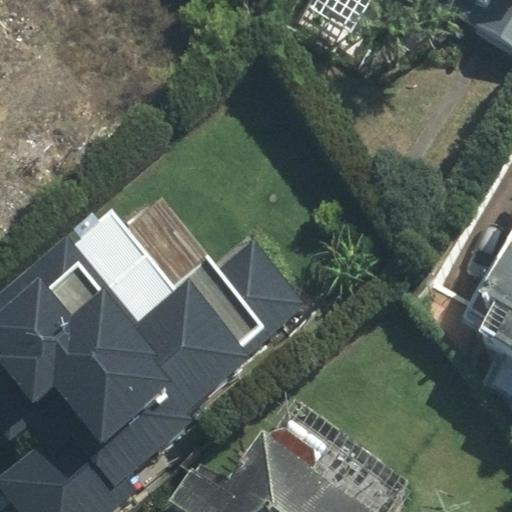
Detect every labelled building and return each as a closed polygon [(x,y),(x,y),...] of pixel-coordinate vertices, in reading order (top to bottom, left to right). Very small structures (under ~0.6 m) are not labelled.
[(511,0),(415,0),(511,56),(511,0)] [(45,17),(42,20),(8,50),(0,41),(0,40),(0,244),(17,230),(30,245),(97,187),(80,167),(97,152),(90,144),(133,107),(115,88),(117,84),(119,81),(121,77),(122,73),(123,69),(124,65),(124,60),(124,56),(124,52),(123,48),(122,44),(121,40),(119,36),(117,33),(115,29),(113,26),(110,23),(107,20),(104,17),(100,15),(96,13),(93,12),(89,10),(85,9),(81,8),(77,8),(72,8),(68,9),(64,9),(60,10),(56,12),(52,13),(49,15),(45,17)] [(0,373),(5,379),(20,366),(58,410),(73,396),(91,417),(7,487),(28,511),(120,511),(211,436),(191,413),(314,309),(252,237),(188,290),(125,216),(0,320),(0,373)] [(511,271),(467,340),(511,369),(511,271)] [(212,471),(184,511),(388,511),(285,444),(251,496),(212,471)]
